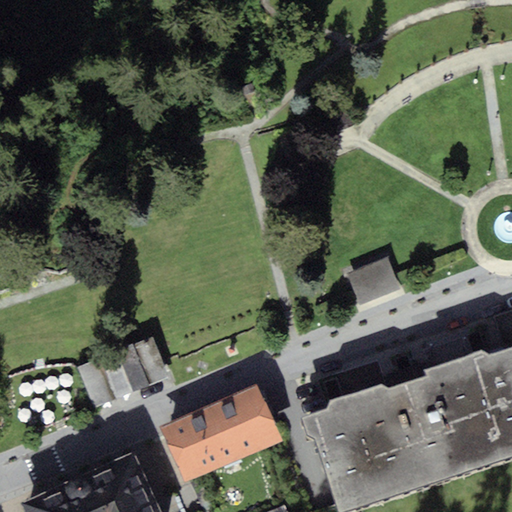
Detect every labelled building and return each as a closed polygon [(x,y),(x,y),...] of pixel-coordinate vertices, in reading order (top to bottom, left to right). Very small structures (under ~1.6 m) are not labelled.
[(386,254),(347,272),(352,284),(360,305),(399,289),(386,254)] [(328,407),(302,415),(308,435),(315,438),(339,511),(344,511),(511,455),(511,310),(507,312),(493,317),(503,348),(487,354),(478,351),(423,368),(426,374),(410,379),(389,386),(381,382),(331,399),(328,407)] [(150,336),(77,367),(95,408),(115,399),(168,377),(150,336)] [(160,425),(185,481),(281,438),(257,383),(209,404),(160,425)] [(158,511),(145,481),(133,453),(21,501),(25,509),(20,511),(19,511),(158,511)]
